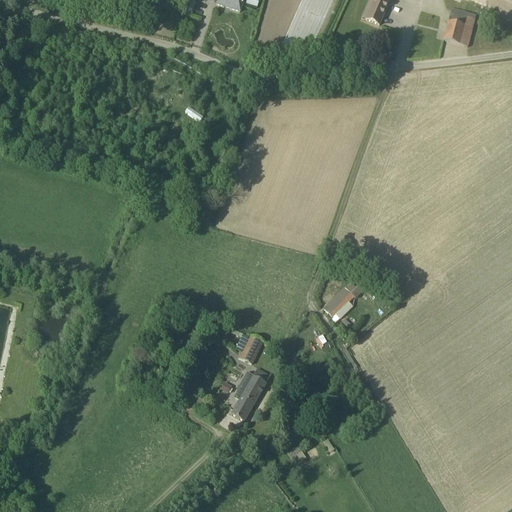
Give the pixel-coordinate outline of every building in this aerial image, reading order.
[(195,0),(185,0),(181,12),(191,15),(195,0)] [(216,0),(215,5),(224,8),(224,7),(230,9),(229,10),(240,13),(243,0),(216,0)] [(373,0),(365,20),(379,26),(390,0),(373,0)] [(467,48),(470,38),(476,15),(451,8),(442,42),(467,48)] [(333,319),(348,304),(353,299),(354,300),(362,292),(365,290),(354,280),(345,290),(343,288),(322,309),(333,319)] [(365,290),(362,292),(367,297),(372,293),(367,288),(365,290)] [(262,345),(247,338),(240,352),(241,353),(238,359),(252,366),(262,345)] [(241,395),(231,416),(243,424),(268,376),(256,370),(253,377),(245,372),(235,392),(241,395)] [(222,383),(218,390),(226,394),(230,387),(222,383)]
